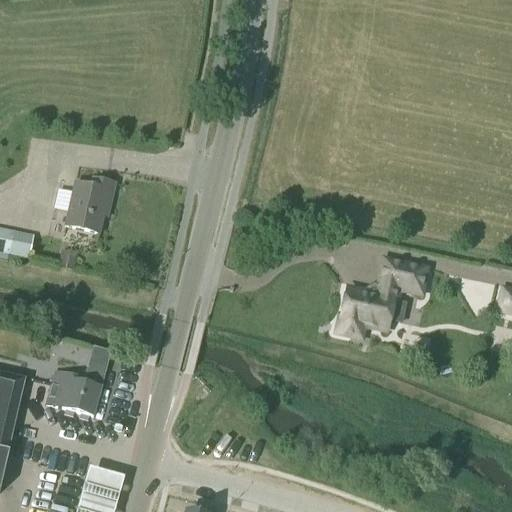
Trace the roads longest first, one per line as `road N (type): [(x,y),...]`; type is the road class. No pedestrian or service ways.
road 1 (tertiary): [(144,464),(235,97),(250,0)]
road 2 (residential): [(144,464),(315,511)]
